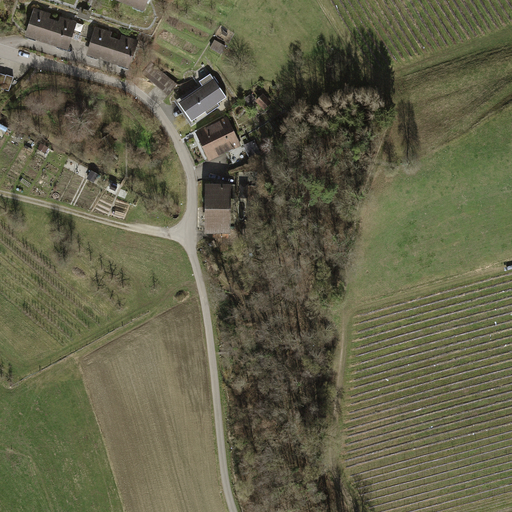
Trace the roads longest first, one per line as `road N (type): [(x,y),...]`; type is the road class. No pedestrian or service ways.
road 1 (residential): [(0,52),(123,89),(164,111),(187,144),(198,197),(192,244)]
road 2 (track): [(192,244),(225,483),(237,511)]
road 3 (track): [(0,190),(192,244)]
